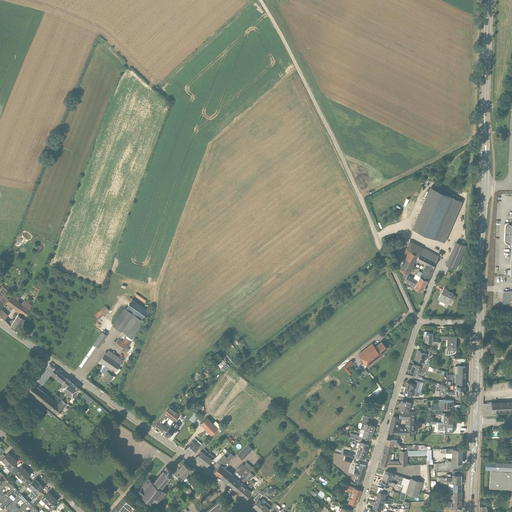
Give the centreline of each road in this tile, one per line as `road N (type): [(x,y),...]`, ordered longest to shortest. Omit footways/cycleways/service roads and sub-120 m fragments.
road 1 (unclassified): [(417,321),(260,0)]
road 2 (residential): [(250,510),(0,324)]
road 3 (residential): [(417,321),(358,511)]
